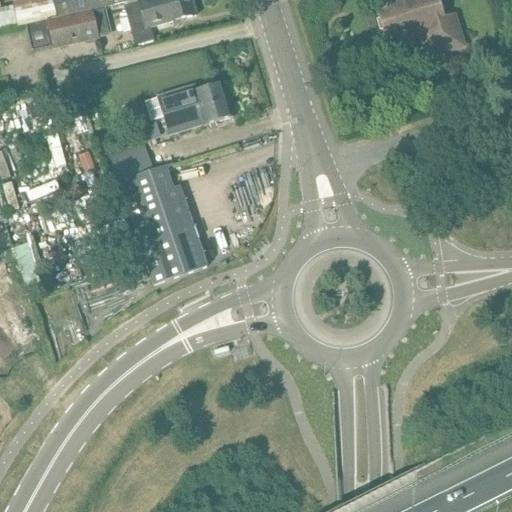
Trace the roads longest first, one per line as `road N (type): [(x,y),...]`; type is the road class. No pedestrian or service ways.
road 1 (tertiary): [(279,282),(145,349),(79,424)]
road 2 (tertiary): [(329,236),(265,0)]
road 3 (tertiary): [(79,424),(143,369),(187,346),(280,320)]
road 4 (tertiary): [(373,511),(371,357)]
road 5 (tertiary): [(338,364),(345,511)]
